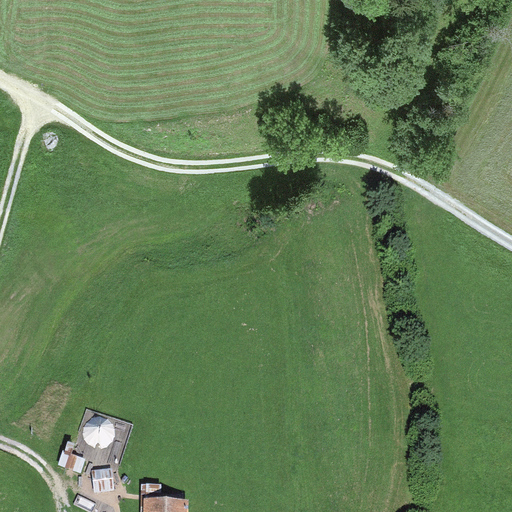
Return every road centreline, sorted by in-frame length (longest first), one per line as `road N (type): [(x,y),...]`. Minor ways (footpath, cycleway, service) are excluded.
road 1 (track): [(0,80),(155,165),(217,169),(334,158),(378,169),(511,247)]
road 2 (track): [(0,225),(36,102)]
